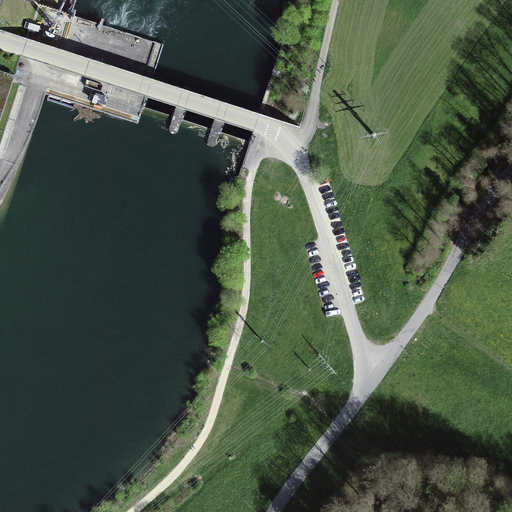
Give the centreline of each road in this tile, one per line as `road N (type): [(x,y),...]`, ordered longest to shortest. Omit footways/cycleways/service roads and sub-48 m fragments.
road 1 (track): [(130,511),(170,479),(205,433),(245,293),(249,178),(271,133)]
road 2 (unclassified): [(293,155),(255,126),(0,42)]
road 3 (unclassified): [(367,382),(511,167)]
road 4 (unclassified): [(367,382),(305,172),(293,155)]
road 5 (unclassified): [(293,155),(308,124),(336,0)]
road 6 (unclassified): [(274,511),(367,382)]
